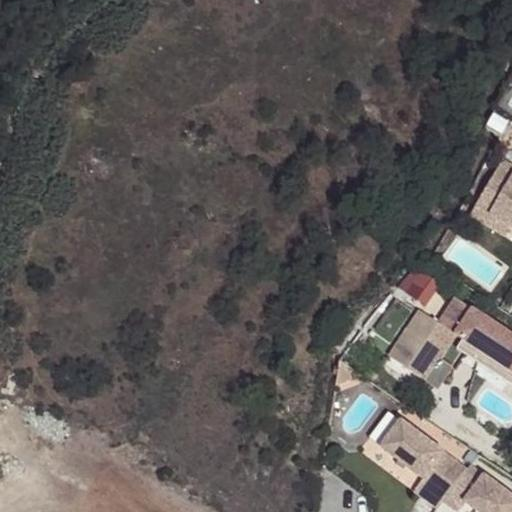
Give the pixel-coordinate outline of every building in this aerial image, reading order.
[(511,180),(500,174),(469,230),(484,238),(490,228),(510,240),(511,240),(511,187),(511,180)] [(510,240),(490,228),(484,238),(505,250),(510,240)] [(408,288),(402,295),(426,312),(443,289),(421,274),(408,288)] [(511,339),(457,304),(441,328),(457,339),(478,353),(511,375),(511,339)] [(426,385),(441,362),(457,339),(441,328),(424,316),(393,363),(426,385)] [(511,375),(478,353),(472,363),(511,389),(511,375)] [(453,369),(441,362),(426,385),(438,393),(453,369)] [(360,377),(340,363),(336,387),(360,377)] [(370,440),(383,449),(402,422),(390,414),(370,440)] [(440,509),(445,503),(457,511),(460,511),(467,504),(478,511),(511,511),(511,503),(468,471),(402,422),(383,449),(425,480),(416,492),(440,509)]
